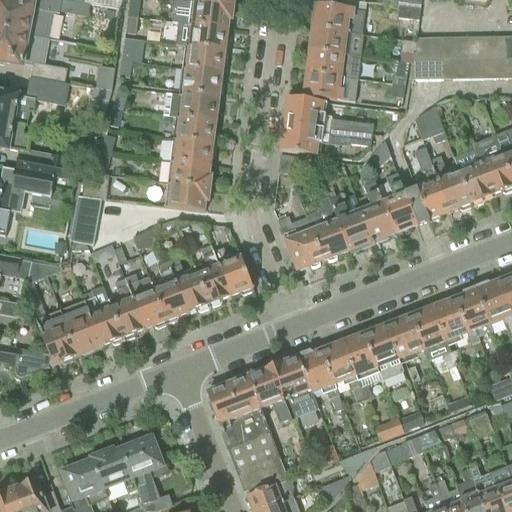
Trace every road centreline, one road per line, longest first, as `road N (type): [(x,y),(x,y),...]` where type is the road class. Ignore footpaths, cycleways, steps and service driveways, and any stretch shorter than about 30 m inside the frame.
road 1 (residential): [(292,328),(248,210),(274,0)]
road 2 (residential): [(511,244),(292,328)]
road 3 (residential): [(0,441),(177,372)]
road 4 (residential): [(232,511),(177,372)]
road 5 (residential): [(292,328),(177,372)]
